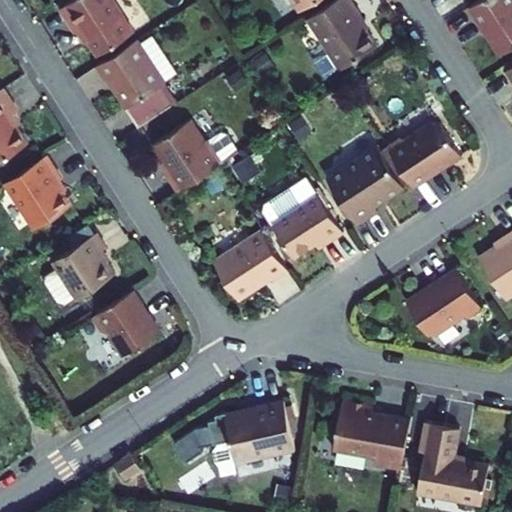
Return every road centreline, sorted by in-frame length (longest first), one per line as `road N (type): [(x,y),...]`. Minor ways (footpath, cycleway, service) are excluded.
road 1 (residential): [(2,0),(232,353)]
road 2 (residential): [(259,337),(511,172)]
road 3 (residential): [(232,353),(0,504)]
road 4 (residential): [(511,386),(259,337)]
road 5 (residential): [(410,0),(511,157)]
